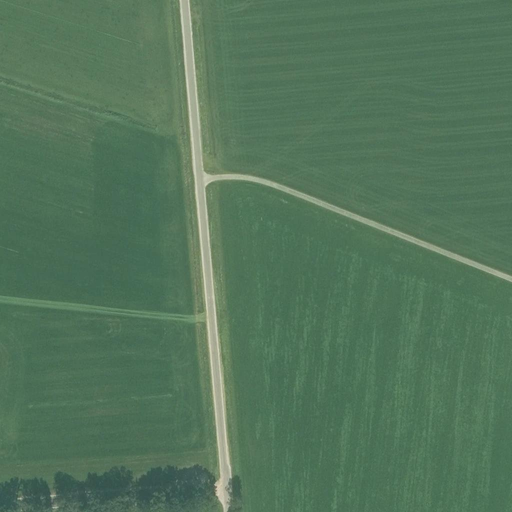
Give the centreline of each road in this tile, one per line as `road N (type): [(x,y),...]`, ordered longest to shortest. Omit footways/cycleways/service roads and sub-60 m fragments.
road 1 (unclassified): [(227,511),(185,0)]
road 2 (unknown): [(199,177),(246,177),(311,198),(511,282)]
